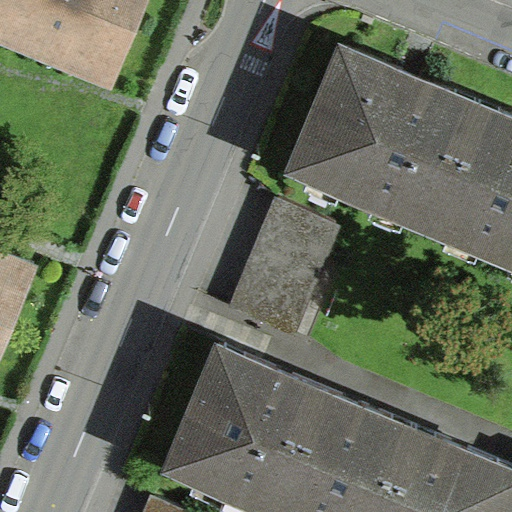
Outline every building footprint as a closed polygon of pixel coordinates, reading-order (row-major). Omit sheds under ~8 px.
[(141,0),(0,0),(0,47),(104,90),(141,0)] [(490,108),(350,52),(299,177),(439,233),(490,108)] [(511,116),(490,108),(439,233),(511,262),(511,116)] [(341,228),(282,205),(242,307),(301,330),(341,228)] [(0,333),(29,264),(0,251),(0,333)] [(335,385),(230,344),(181,471),(286,511),(335,385)] [(400,511),(435,424),(335,385),(286,511),(287,511),(400,511)] [(511,511),(511,453),(435,424),(400,511),(511,511)] [(185,511),(150,498),(143,511),(185,511)]
